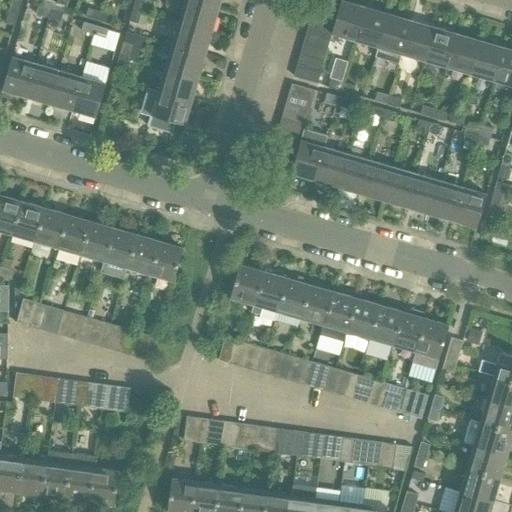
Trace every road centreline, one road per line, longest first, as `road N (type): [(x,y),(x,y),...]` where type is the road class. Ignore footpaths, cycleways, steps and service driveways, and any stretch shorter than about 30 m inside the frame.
road 1 (residential): [(511,290),(215,204)]
road 2 (residential): [(215,204),(0,142)]
road 3 (residential): [(215,204),(269,0)]
